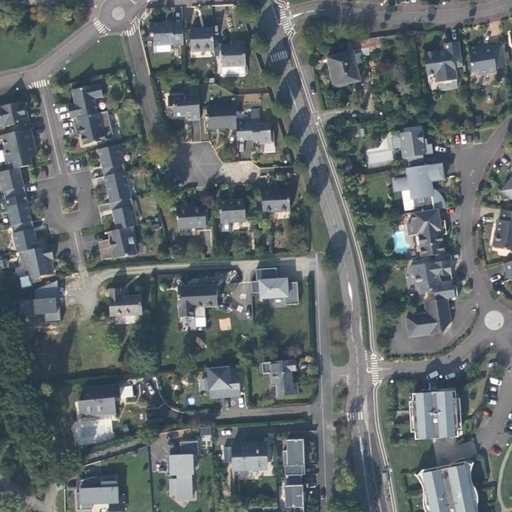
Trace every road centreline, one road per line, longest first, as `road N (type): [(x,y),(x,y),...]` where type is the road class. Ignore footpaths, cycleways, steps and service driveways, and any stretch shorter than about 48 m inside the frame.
road 1 (secondary): [(359,372),(334,215),(269,25)]
road 2 (residential): [(324,376),(319,260),(105,274)]
road 3 (residential): [(118,13),(132,30),(162,128),(184,156),(207,176),(264,172)]
road 4 (residential): [(269,25),(322,9),(425,18),(511,5)]
road 5 (residential): [(511,125),(480,167),(467,215),(469,258),(496,321)]
road 6 (residential): [(496,321),(440,365),(359,372)]
road 7 (secondary): [(371,511),(355,417),(359,372)]
road 8 (residential): [(480,449),(504,415),(511,381),(496,321)]
road 9 (residential): [(323,511),(324,376)]
